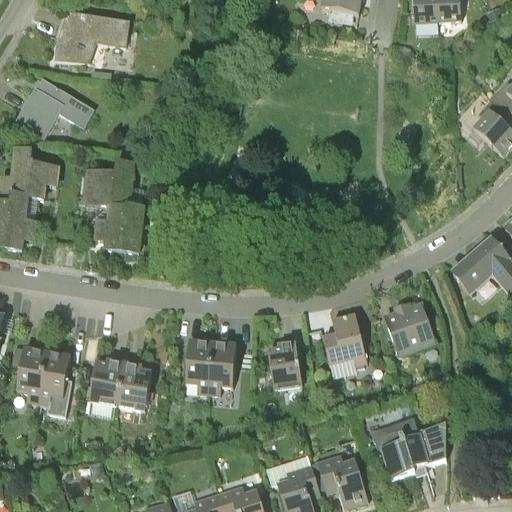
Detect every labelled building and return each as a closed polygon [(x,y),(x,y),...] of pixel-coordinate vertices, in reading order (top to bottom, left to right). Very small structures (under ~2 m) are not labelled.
[(324,0),(322,14),(359,20),(362,2),(349,0),(324,0)] [(439,27),(437,0),(413,0),(415,28),(439,27)] [(459,0),(437,0),(439,27),(461,25),(459,0)] [(499,11),(487,16),(491,25),(503,20),(499,11)] [(57,56),(56,66),(90,68),(97,48),(126,52),(130,28),(69,19),(57,56)] [(482,34),(490,28),(484,20),(476,26),(482,34)] [(410,55),(403,53),(401,60),(408,62),(410,55)] [(91,75),(90,83),(100,84),(101,76),(91,75)] [(175,79),(175,91),(190,91),(190,79),(175,79)] [(94,115),(43,86),(37,96),(36,96),(16,130),(17,131),(10,145),(33,149),(37,142),(43,145),(60,117),(84,131),(94,115)] [(494,102),(511,119),(511,90),(508,86),(494,102)] [(474,135),(504,161),(511,152),(511,136),(504,129),(511,119),(494,102),(480,118),(485,122),(474,135)] [(11,201),(28,203),(44,205),(46,189),(57,191),(58,174),(32,171),(34,161),(17,158),(13,184),(3,182),(1,199),(11,201)] [(111,213),(129,216),(134,173),(117,171),(115,182),(89,178),(85,209),(111,213)] [(25,228),(28,203),(11,201),(10,210),(0,209),(0,241),(6,242),(5,253),(22,255),(23,244),(34,246),(36,229),(25,228)] [(129,216),(111,213),(109,230),(99,228),(97,245),(107,246),(106,254),(139,258),(144,218),(129,216)] [(509,264),(492,245),(453,279),(470,298),(492,278),(510,298),(511,295),(511,271),(507,266),(509,264)] [(396,320),(384,324),(398,362),(436,347),(422,310),(410,314),(410,313),(395,319),(396,320)] [(355,371),(368,368),(356,321),(333,327),(336,341),(323,344),(330,371),(353,365),(355,371)] [(502,364),(509,348),(494,341),(487,358),(502,364)] [(196,399),(209,400),(213,347),(211,347),(211,348),(190,346),(186,389),(197,390),(196,399)] [(213,347),(209,400),(220,401),(221,392),(233,393),(237,350),(215,348),(216,347),(213,347)] [(279,356),(268,357),(274,396),(303,392),(296,348),(278,351),(279,356)] [(27,405),(39,407),(47,356),(46,356),(46,357),(25,354),(17,395),(28,397),(27,405)] [(50,357),(47,356),(39,407),(49,409),(48,419),(67,422),(69,406),(76,408),(82,375),(70,372),(71,362),(50,358),(50,357)] [(308,364),(299,366),(301,381),(310,380),(308,364)] [(90,407),(118,412),(125,368),(108,365),(107,370),(97,368),(90,407)] [(125,368),(118,412),(146,417),(153,378),(142,376),(143,372),(125,368)] [(446,429),(419,438),(414,423),(372,437),(376,449),(382,468),(386,467),(392,486),(416,479),(414,474),(425,471),(425,472),(446,465),(446,429)] [(329,498),(339,495),(344,511),(350,511),(368,506),(362,487),(356,464),(345,467),(343,459),(317,465),(312,469),(311,470),(321,501),(321,500),(327,498),(327,499),(329,498)] [(278,490),(286,511),(285,511),(311,511),(309,504),(319,501),(321,501),(311,470),(308,461),(267,474),(272,492),(278,490)] [(90,478),(96,482),(104,481),(101,467),(88,470),(90,478)] [(243,491),(217,499),(221,511),(261,511),(256,496),(245,499),(243,491)] [(221,511),(217,499),(195,505),(197,511),(221,511)]
